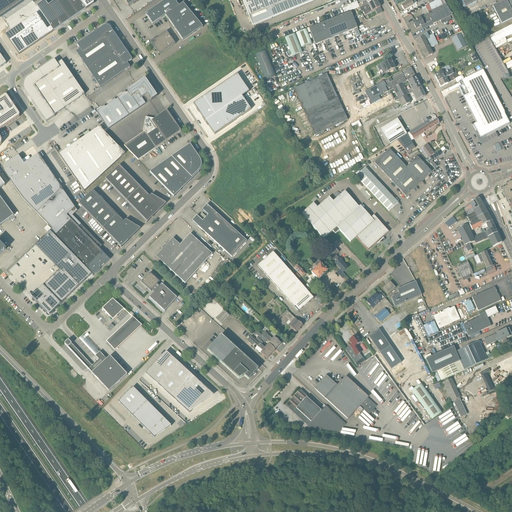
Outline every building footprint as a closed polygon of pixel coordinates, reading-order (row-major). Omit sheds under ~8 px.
[(94,4),(92,2),(91,0),(56,0),(48,5),(45,1),(37,6),(54,31),(94,4)] [(203,27),(183,3),(179,6),(174,0),(166,0),(145,14),(152,25),(166,16),(182,40),(183,40),(183,41),(203,27)] [(242,0),(249,16),(253,25),(315,0),(242,0)] [(365,15),(376,10),(380,7),(377,0),(368,4),(370,9),(363,12),(365,15)] [(404,11),(408,8),(416,3),(414,0),(411,0),(406,4),(401,6),(404,11)] [(443,0),(438,0),(425,7),(428,12),(446,4),(443,0)] [(504,0),(493,6),(502,24),(511,18),(511,0),(510,0),(507,2),(506,0),(504,0)] [(359,8),(359,7),(358,5),(357,2),(347,5),(349,11),(350,11),(359,8)] [(446,4),(428,12),(433,24),(453,15),(446,4)] [(315,45),(357,28),(351,12),(309,29),(315,45)] [(37,13),(5,35),(19,55),(54,31),(51,27),(47,29),(37,13)] [(416,29),(427,23),(424,17),(423,17),(412,22),(416,29)] [(132,60),(110,28),(110,27),(109,27),(108,26),(107,26),(106,26),(105,26),(104,26),(103,27),(71,49),(74,53),(71,55),(94,89),(95,91),(130,68),(127,63),(132,60)] [(301,48),(312,44),(306,29),(296,34),(301,48)] [(160,55),(175,44),(167,32),(154,40),(155,42),(152,44),(160,55)] [(457,50),(466,45),(460,33),(451,38),(457,50)] [(303,53),(295,34),(285,38),(292,57),(303,53)] [(426,58),(433,54),(430,48),(438,44),(433,34),(429,37),(427,34),(415,41),(417,44),(418,44),(426,58)] [(266,50),(255,55),(265,81),(277,76),(266,50)] [(26,91),(32,100),(31,100),(37,109),(38,108),(43,116),(42,117),(46,122),(54,117),(54,116),(84,95),(62,61),(57,64),(54,60),(46,66),(47,67),(29,79),(27,81),(26,82),(25,84),(25,86),(25,87),(25,89),(26,91)] [(383,69),(385,74),(386,73),(395,68),(391,60),(381,65),(383,69)] [(393,89),(415,77),(411,68),(402,72),(402,73),(384,82),(375,87),(375,86),(366,91),(373,104),(364,108),(364,109),(362,110),(365,115),(367,114),(368,116),(395,101),(390,91),(393,89)] [(467,77),(475,72),(473,69),(465,73),(467,77)] [(486,76),(483,70),(460,82),(462,86),(458,88),(477,124),(474,125),(478,133),(480,138),(510,123),(486,76)] [(434,76),(438,82),(452,75),(452,74),(453,74),(452,71),(444,75),(443,71),(434,76)] [(251,110),(242,96),(249,92),(237,74),(193,104),(214,135),(251,110)] [(348,122),(329,75),(296,88),(314,135),(348,122)] [(452,75),(438,82),(440,87),(455,80),(452,75)] [(412,93),(421,88),(415,77),(393,89),(390,91),(395,101),(395,102),(399,100),(410,94),(412,93)] [(128,92),(140,109),(157,97),(145,79),(128,91),(128,92)] [(371,87),(369,84),(368,85),(366,82),(362,84),(365,90),(371,87)] [(412,93),(416,101),(425,96),(421,88),(412,93)] [(129,116),(140,109),(128,92),(126,94),(125,93),(117,98),(118,99),(129,116)] [(410,94),(399,100),(403,107),(410,103),(409,101),(412,99),(410,94)] [(0,129),(0,130),(1,129),(19,117),(19,116),(19,115),(12,105),(13,104),(13,103),(12,102),(11,102),(7,97),(7,96),(6,96),(5,96),(0,99),(0,129)] [(119,123),(129,116),(118,99),(116,101),(115,100),(107,105),(108,106),(119,123)] [(108,130),(119,123),(108,106),(105,108),(104,107),(96,112),(108,130)] [(181,131),(167,111),(154,119),(146,118),(143,131),(144,132),(124,146),(131,153),(138,160),(181,131)] [(390,145),(397,140),(407,135),(397,119),(393,122),(380,129),(390,145)] [(409,133),(413,140),(439,124),(437,119),(428,124),(427,122),(409,133)] [(103,131),(100,127),(59,155),(84,192),(125,154),(103,131)] [(397,140),(407,153),(409,155),(411,154),(410,151),(415,148),(412,144),(411,141),(407,135),(397,140)] [(434,153),(427,144),(420,149),(427,159),(434,153)] [(190,146),(150,173),(174,198),(199,173),(198,172),(200,171),(201,168),(202,164),(201,161),(190,146)] [(375,163),(385,174),(400,160),(389,149),(375,163)] [(37,213),(62,189),(59,185),(57,181),(41,159),(38,155),(38,154),(24,164),(19,156),(18,156),(1,168),(23,198),(37,213)] [(410,171),(420,182),(431,172),(417,157),(406,167),(410,171)] [(385,174),(395,185),(410,171),(406,167),(400,160),(385,174)] [(106,180),(110,184),(124,171),(120,166),(106,180)] [(365,168),(360,173),(356,177),(389,212),(398,203),(395,199),(365,168)] [(110,184),(114,189),(128,175),(124,171),(110,184)] [(395,185),(402,193),(405,196),(420,182),(410,171),(395,185)] [(114,189),(123,197),(137,184),(128,175),(114,189)] [(511,192),(511,191),(511,181),(507,184),(505,186),(505,187),(501,189),(507,202),(510,206),(511,205),(511,193),(511,194),(511,192)] [(123,197),(127,202),(141,188),(137,184),(123,197)] [(148,223),(152,218),(144,210),(156,198),(151,195),(149,196),(141,188),(127,202),(148,223)] [(37,290),(31,296),(49,315),(91,274),(93,276),(101,268),(101,267),(109,259),(83,233),(85,230),(69,214),(75,208),(74,207),(63,190),(62,189),(37,213),(52,229),(35,245),(59,270),(38,291),(37,290)] [(80,205),(85,211),(86,211),(99,198),(93,193),(94,192),(93,192),(88,197),(80,205)] [(302,214),(324,239),(337,227),(359,208),(345,192),(333,203),(329,198),(317,209),(313,204),(310,207),(302,214)] [(0,255),(6,249),(0,242),(0,225),(14,216),(0,197),(0,255)] [(86,211),(92,217),(104,204),(105,204),(99,198),(86,211)] [(144,210),(152,218),(167,204),(156,198),(144,210)] [(473,210),(483,206),(480,199),(478,198),(470,204),(473,208),(467,212),(469,215),(474,212),(473,210)] [(91,217),(97,223),(110,210),(104,204),(92,217),(91,217)] [(193,222),(232,258),(247,241),(208,206),(203,211),(208,215),(203,221),(197,217),(193,222)] [(377,243),(378,244),(384,239),(383,238),(389,232),(374,216),(371,218),(360,206),(359,208),(337,227),(350,242),(356,238),(368,251),(377,243)] [(487,213),(483,206),(473,210),(474,212),(467,217),(470,224),(476,221),(478,220),(477,218),(487,213)] [(97,223),(103,229),(116,216),(110,210),(97,223)] [(486,224),(486,226),(488,225),(487,223),(491,221),(487,213),(477,218),(478,220),(476,221),(470,224),(469,224),(473,231),(482,226),(486,224)] [(116,216),(103,229),(109,235),(122,222),(123,221),(122,221),(116,216)] [(123,223),(122,222),(109,235),(121,247),(122,247),(121,246),(131,236),(132,237),(134,235),(133,234),(138,229),(132,225),(133,225),(126,220),(123,223)] [(488,237),(497,233),(491,221),(487,223),(488,225),(486,226),(489,231),(485,233),(488,239),(489,238),(488,237)] [(474,242),(472,238),(466,226),(461,228),(458,230),(465,245),(474,242)] [(473,237),(472,238),(474,242),(475,245),(488,239),(485,233),(473,237)] [(502,243),(497,233),(488,237),(489,238),(488,239),(492,249),(502,243)] [(156,257),(166,266),(185,284),(212,254),(194,238),(190,234),(180,245),(173,239),(166,246),(165,245),(161,249),(162,250),(156,257)] [(331,259),(336,255),(339,253),(332,245),(324,251),(331,259)] [(486,251),(480,254),(478,256),(479,259),(481,263),(484,262),(487,268),(493,266),(486,251)] [(258,266),(268,277),(283,264),(273,252),(258,266)] [(339,259),(334,263),(343,272),(347,268),(339,259)] [(294,268),(302,278),(306,274),(301,269),(298,265),(297,266),(293,261),(292,261),(290,263),(294,268)] [(312,270),(313,271),(311,273),(319,280),(328,271),(318,262),(316,264),(315,267),(312,270)] [(468,262),(461,265),(457,267),(462,278),(473,274),(468,262)] [(268,277),(278,289),(293,275),(283,264),(268,277)] [(496,272),(494,266),(485,269),(488,275),(496,272)] [(157,284),(160,282),(150,273),(141,283),(151,292),(152,290),(154,292),(149,298),(164,311),(177,298),(162,284),(160,286),(157,284)] [(278,289),(288,300),(303,287),(293,275),(278,289)] [(382,288),(388,294),(395,288),(390,281),(382,288)] [(395,307),(421,296),(415,282),(397,290),(399,294),(391,298),(395,307)] [(303,287),(288,300),(298,312),(314,298),(303,287)] [(478,311),(496,303),(501,301),(495,287),(490,289),(472,298),(478,311)] [(372,309),(382,300),(376,293),(372,297),(372,296),(371,297),(372,297),(366,302),(372,309)] [(113,320),(124,309),(113,299),(102,309),(113,320)] [(465,301),(468,313),(475,311),(472,299),(465,301)] [(439,329),(460,319),(454,307),(450,309),(449,308),(443,311),(443,312),(433,316),(439,329)] [(224,310),(216,319),(222,324),(230,316),(224,310)] [(289,321),(286,324),(296,333),(303,325),(295,318),(295,319),(292,316),(287,310),(283,315),(289,321)] [(384,314),(381,311),(375,316),(380,323),(390,315),(387,312),(384,314)] [(469,336),(486,328),(491,326),(486,314),(463,324),(469,336)] [(111,339),(107,343),(115,352),(119,348),(141,327),(133,318),(111,339)] [(502,341),(503,343),(506,341),(506,339),(511,335),(508,328),(484,340),(487,346),(497,341),(498,343),(502,341)] [(370,335),(373,339),(393,368),(402,363),(379,329),(370,335)] [(265,343),(267,341),(258,333),(258,332),(256,330),(254,333),(265,343)] [(265,332),(261,335),(267,341),(276,349),(281,344),(283,341),(276,335),(274,337),(273,339),(265,332)] [(83,335),(79,339),(91,352),(94,356),(98,352),(96,348),(83,335)] [(207,350),(239,379),(246,374),(250,378),(258,369),(221,335),(207,350)] [(364,360),(359,353),(361,352),(358,348),(359,348),(357,345),(361,342),(356,336),(354,335),(353,336),(352,338),(353,338),(349,340),(352,344),(345,349),(356,366),(364,360)] [(254,344),(262,351),(260,353),(267,359),(271,354),(259,343),(255,340),(256,340),(251,336),(247,341),(252,346),(254,344)] [(255,340),(259,343),(271,354),(275,350),(268,344),(267,346),(258,337),(256,340),(255,340)] [(437,372),(441,381),(487,360),(479,342),(456,352),(453,347),(426,359),(432,374),(437,372)] [(166,351),(146,373),(189,413),(190,412),(212,395),(193,377),(194,377),(166,351)] [(88,369),(109,392),(127,375),(110,356),(107,360),(100,352),(95,356),(99,360),(92,366),(88,369)] [(368,397),(349,380),(346,377),(337,386),(326,376),(314,389),(318,392),(348,419),(360,406),(369,414),(376,406),(367,398),(368,397)] [(451,402),(455,400),(460,398),(451,379),(442,383),(451,402)] [(421,384),(412,391),(432,420),(442,413),(421,384)] [(171,426),(133,387),(118,402),(154,437),(155,437),(154,436),(170,426),(171,426)] [(321,411),(310,401),(311,400),(300,390),(299,391),(299,392),(287,405),(287,404),(285,406),(309,427),(338,433),(346,424),(326,406),(321,411)] [(370,428),(376,420),(364,412),(359,420),(370,428)]
